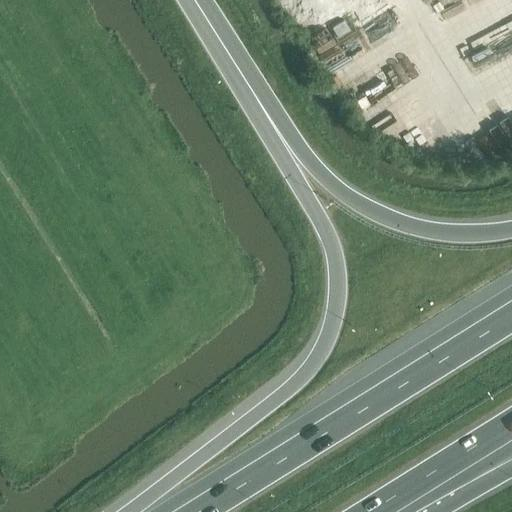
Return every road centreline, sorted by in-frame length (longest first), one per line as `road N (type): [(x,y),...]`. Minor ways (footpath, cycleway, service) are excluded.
road 1 (motorway): [(267,116),(336,262),(334,321),(321,353),(289,388),(174,477),(154,511)]
road 2 (motorway): [(511,315),(197,511)]
road 3 (motorway): [(511,229),(456,234),(387,218),(322,175),(267,116)]
road 4 (motorway): [(193,0),(267,116)]
